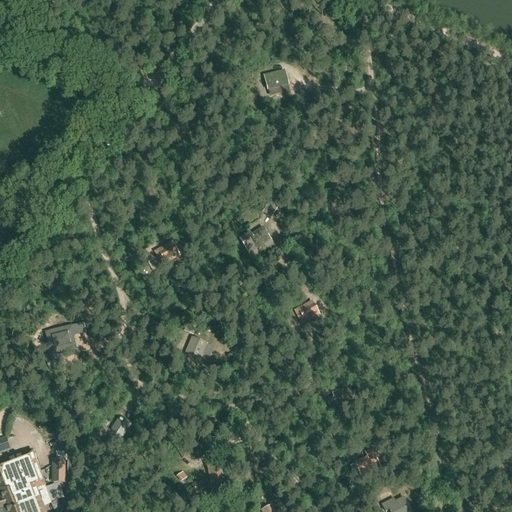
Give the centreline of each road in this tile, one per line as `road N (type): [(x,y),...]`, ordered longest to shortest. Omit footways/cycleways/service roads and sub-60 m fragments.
road 1 (track): [(369,0),(392,238),(410,359),(433,428),(436,511)]
road 2 (track): [(62,186),(98,228),(136,365),(153,385),(224,404),(276,443),(316,511)]
road 3 (unclassified): [(0,210),(57,191),(218,0)]
road 4 (track): [(511,56),(387,0)]
